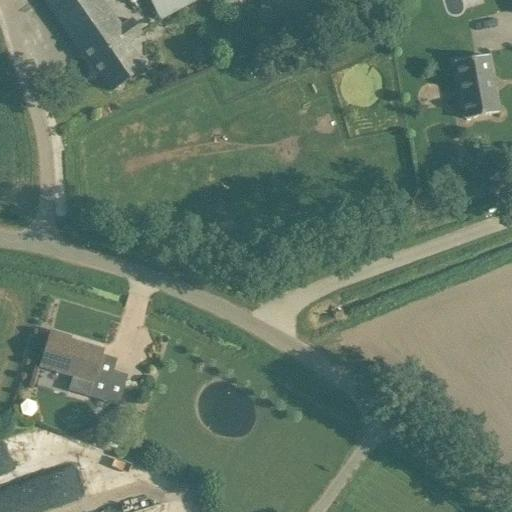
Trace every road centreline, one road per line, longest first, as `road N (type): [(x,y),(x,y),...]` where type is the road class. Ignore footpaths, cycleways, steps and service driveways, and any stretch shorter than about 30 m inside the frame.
road 1 (unclassified): [(275,333),(109,258),(0,237)]
road 2 (unclassified): [(506,511),(396,416),(275,333)]
road 3 (residential): [(275,333),(293,306),(511,225)]
